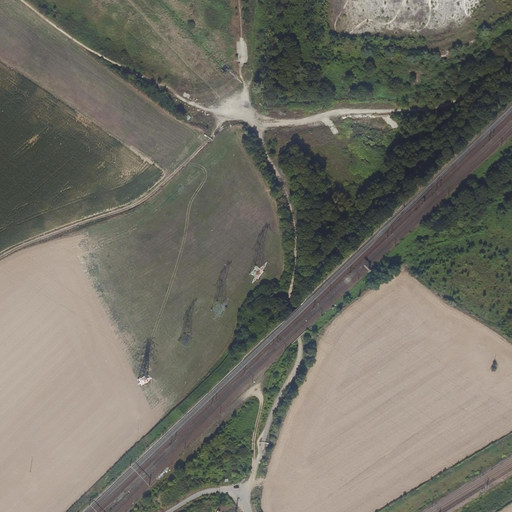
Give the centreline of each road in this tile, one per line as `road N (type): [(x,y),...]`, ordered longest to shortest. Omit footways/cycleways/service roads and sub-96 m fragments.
road 1 (track): [(252,123),(291,211),(298,356),(255,468)]
road 2 (unknown): [(292,279),(233,301),(189,389),(58,511)]
road 3 (track): [(225,119),(150,195),(0,257)]
road 4 (track): [(336,113),(455,104),(511,59)]
